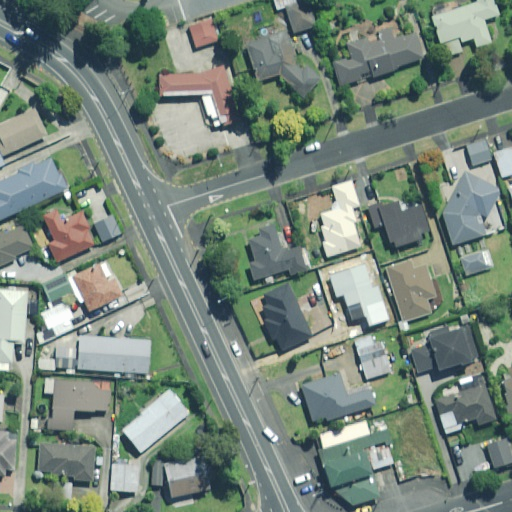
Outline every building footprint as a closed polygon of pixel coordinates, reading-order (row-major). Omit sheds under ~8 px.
[(498,16),(492,0),(475,0),(476,4),(431,19),(444,59),(462,53),(459,44),(472,39),(475,48),(490,44),(483,21),(498,16)] [(339,90),(363,82),(362,79),(372,76),(373,79),(397,72),(397,69),(424,60),(416,33),(393,40),(390,29),(376,33),(377,36),(345,46),(349,58),(331,64),(339,90)] [(259,80),(276,75),(302,101),(321,82),(307,68),(302,73),(298,68),(288,36),(249,48),(259,80)] [(243,115),(227,66),(203,74),(163,74),(163,90),(213,91),(222,122),(243,115)] [(46,137),(34,110),(0,125),(0,154),(2,158),(46,137)] [(491,161),(485,141),(466,146),(471,166),(491,161)] [(511,175),(511,148),(493,155),(501,179),(511,175)] [(0,186),(0,224),(72,190),(57,161),(0,186)] [(496,189),(462,173),(441,215),(452,247),(485,236),(483,223),(477,220),(496,189)] [(359,207),(351,182),(331,188),(338,210),(320,216),(324,227),(320,228),(325,242),(322,243),(326,258),(348,252),(345,240),(356,236),(352,223),(355,222),(351,209),(359,207)] [(374,230),(383,227),(389,245),(393,244),(394,249),(422,240),(420,235),(428,232),(425,221),(421,222),(416,207),(401,212),(398,202),(380,208),(379,205),(367,208),(374,230)] [(95,246),(81,213),(61,221),(57,211),(43,217),(53,242),(48,244),(56,263),(95,246)] [(120,235),(111,217),(94,226),(102,243),(120,235)] [(303,265),(296,246),(283,250),(275,225),(257,231),(260,238),(248,242),(255,264),(247,266),(252,282),(303,265)] [(32,248),(22,227),(4,235),(2,230),(0,231),(0,267),(16,260),(14,256),(32,248)] [(487,270),(481,251),(459,258),(465,277),(487,270)] [(114,279),(106,262),(72,279),(88,314),(122,297),(114,279)] [(412,271),(410,262),(386,270),(402,323),(430,314),(426,301),(436,298),(427,266),(412,271)] [(72,293),(64,275),(41,286),(49,304),(72,293)] [(267,306),(261,309),(266,320),(263,321),(271,341),(275,339),(281,352),(312,337),(289,284),(263,296),(267,306)] [(12,342),(24,342),(25,314),(39,315),(40,300),(26,299),(26,292),(0,291),(0,371),(11,372),(12,342)] [(72,330),(66,317),(50,324),(56,337),(72,330)] [(476,362),(468,328),(428,337),(430,346),(410,351),(416,376),(476,362)] [(65,370),(65,374),(74,375),(74,371),(148,375),(150,343),(80,338),(79,350),(56,348),(55,362),(38,361),(37,371),(53,372),(54,369),(65,370)] [(372,346),(370,338),(354,343),(366,381),(390,373),(381,343),(372,346)] [(347,398),(340,375),(301,387),(313,426),(326,422),(373,408),(368,391),(347,398)] [(474,389),(470,378),(458,382),(462,393),(434,402),(445,435),(463,429),(462,425),(475,420),(477,427),(495,421),(483,386),(474,389)] [(510,422),(511,421),(511,379),(501,381),(510,422)] [(110,384),(45,381),(44,395),(54,396),(52,420),(47,420),(47,431),(72,432),(74,411),(109,413),(110,384)] [(189,413),(170,390),(121,431),(140,454),(189,413)] [(371,419),(317,436),(324,450),(319,452),(330,488),(353,511),(379,499),(369,473),(398,463),(384,422),(373,426),(371,419)] [(0,432),(0,477),(4,477),(5,471),(13,471),(14,442),(6,441),(7,433),(0,432)] [(511,463),(511,461),(505,441),(486,447),(494,470),(511,463)] [(94,448),(40,445),(38,475),(72,477),(72,482),(92,483),(94,448)] [(209,453),(164,464),(172,498),(217,488),(209,453)] [(162,461),(151,460),(150,485),(161,486),(162,461)] [(138,467),(112,466),(111,492),(137,493),(138,467)] [(71,486),(49,485),(48,503),(71,504),(71,486)]
